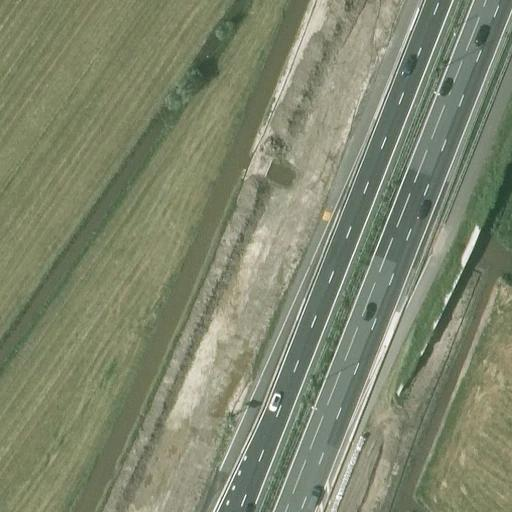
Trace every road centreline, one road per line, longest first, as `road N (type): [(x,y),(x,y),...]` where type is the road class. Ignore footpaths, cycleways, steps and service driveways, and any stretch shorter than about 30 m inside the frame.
road 1 (motorway): [(389,0),(178,511)]
road 2 (motorway): [(291,511),(493,0)]
road 3 (motorway): [(439,0),(238,511)]
